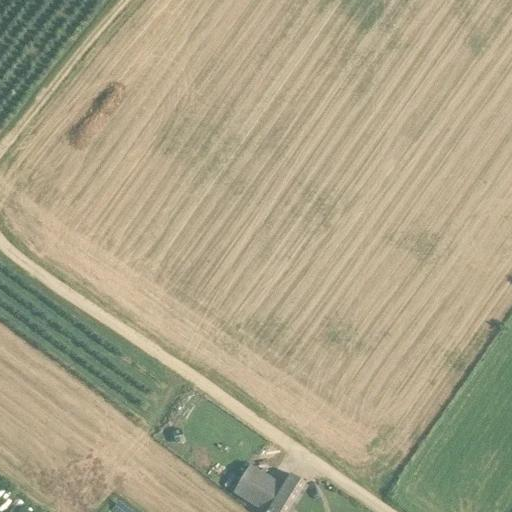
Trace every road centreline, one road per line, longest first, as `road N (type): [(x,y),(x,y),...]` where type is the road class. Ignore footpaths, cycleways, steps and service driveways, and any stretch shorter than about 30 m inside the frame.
road 1 (track): [(292,450),(0,246)]
road 2 (track): [(0,147),(124,0)]
